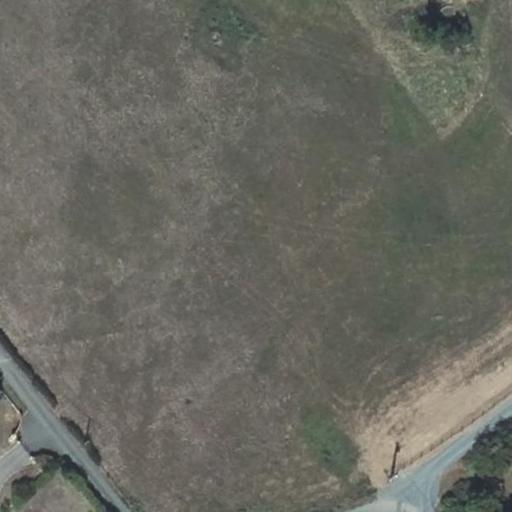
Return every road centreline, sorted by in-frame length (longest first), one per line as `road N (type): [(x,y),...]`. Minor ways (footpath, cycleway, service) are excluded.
road 1 (residential): [(0,351),(125,511)]
road 2 (track): [(373,509),(511,406)]
